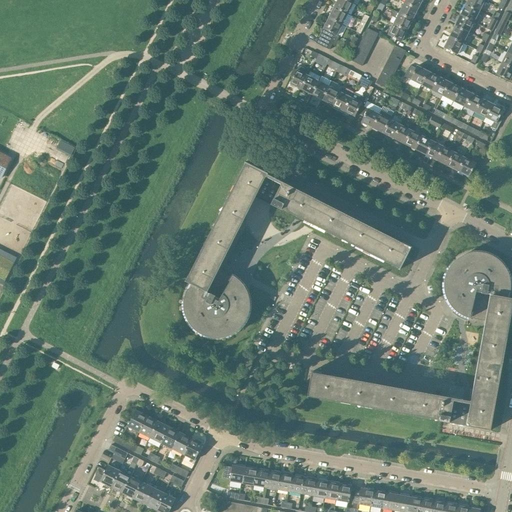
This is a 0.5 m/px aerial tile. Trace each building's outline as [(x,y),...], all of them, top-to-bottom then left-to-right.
[(347,0),(337,0),(334,7),(347,14),(353,3),(347,0)] [(405,0),(404,3),(417,9),(421,0),(405,0)] [(482,0),(467,0),(465,5),(479,11),(484,1),(482,0)] [(380,3),(377,10),(382,12),(385,6),(380,3)] [(404,3),(398,13),(412,20),(417,9),(404,3)] [(370,4),(366,10),(371,13),(374,6),(370,4)] [(465,5),(460,15),(473,22),(479,11),(465,5)] [(334,7),(328,17),(342,24),(347,14),(334,7)] [(394,11),(391,16),(396,19),(393,24),(406,31),(412,20),(398,13),(394,11)] [(364,14),(361,21),(365,23),(369,17),(364,14)] [(460,15),(454,26),(468,33),(473,22),(460,15)] [(323,29),(318,38),(315,43),(329,50),(331,45),(334,46),(339,37),(336,35),(342,24),(328,17),(323,29)] [(406,31),(393,24),(387,35),(401,42),(406,31)] [(359,25),(355,32),(360,34),(363,27),(359,25)] [(454,26),(449,37),(463,44),(468,33),(454,26)] [(368,29),(365,34),(376,39),(378,34),(368,29)] [(365,34),(362,39),(373,45),(376,39),(365,34)] [(463,44),(449,37),(443,48),(457,55),(463,44)] [(362,39),(360,45),(370,50),(373,45),(362,39)] [(367,55),(370,50),(360,45),(357,50),(367,55)] [(392,51),(402,57),(405,51),(395,46),(392,51)] [(357,50),(354,56),(365,61),(367,55),(357,50)] [(392,51),(389,57),(400,62),(402,57),(392,51)] [(511,55),(507,53),(501,63),(511,68),(511,55)] [(316,59),(326,64),(327,64),(329,60),(318,54),(316,59)] [(478,57),(473,55),(470,63),(474,65),(478,57)] [(365,61),(354,56),(351,61),(362,66),(365,61)] [(389,57),(386,62),(397,67),(400,62),(389,57)] [(339,65),(329,60),(327,64),(337,70),(339,65)] [(386,62),(384,67),(394,73),(397,67),(386,62)] [(511,75),(511,68),(501,63),(496,74),(509,81),(511,75)] [(337,70),(336,72),(347,77),(348,75),(350,71),(339,65),(337,70)] [(293,77),(290,84),(300,89),(307,76),(310,71),(299,66),(296,70),(293,69),(290,75),(293,77)] [(404,77),(421,85),(427,72),(416,66),(415,68),(409,66),(404,77)] [(384,67),(381,73),(391,78),(394,73),(384,67)] [(361,76),(350,71),(348,75),(359,81),(361,76)] [(421,85),(431,91),(438,77),(427,72),(421,85)] [(381,73),(378,78),(389,83),(391,78),(381,73)] [(300,89),(311,95),(318,82),(307,76),(300,89)] [(431,91),(442,96),(449,83),(438,77),(431,91)] [(389,83),(378,78),(376,84),(386,89),(389,83)] [(311,95),(322,100),(328,87),(318,82),(311,95)] [(442,96),(453,102),(460,88),(449,83),(442,96)] [(339,92),(328,87),(322,100),(332,105),(339,92)] [(332,105),(343,111),(353,93),(342,88),(339,92),(332,105)] [(453,102),(464,107),(470,93),(460,88),(453,102)] [(353,92),(353,93),(343,111),(355,117),(364,98),(353,92)] [(464,107),(475,113),(481,99),(470,93),(464,107)] [(413,98),(411,103),(418,106),(421,101),(413,98)] [(475,113),(485,118),(492,104),(481,99),(475,113)] [(406,114),(410,107),(403,103),(401,108),(407,111),(406,114)] [(492,104),(485,118),(493,122),(491,127),(496,130),(503,117),(500,115),(503,110),(492,104)] [(420,111),(410,107),(406,114),(409,116),(410,112),(412,113),(411,115),(415,117),(416,115),(418,116),(420,111)] [(361,123),(372,128),(379,115),(368,109),(361,123)] [(383,134),(389,120),(391,116),(381,111),(379,115),(372,128),(383,134)] [(429,123),(432,117),(422,112),(419,117),(429,122),(428,123),(429,123)] [(444,119),(455,125),(457,120),(446,114),(444,119)] [(440,128),(442,123),(432,117),(429,123),(439,128),(440,128)] [(383,134),(393,139),(400,125),(389,120),(383,134)] [(455,125),(466,130),(468,126),(457,120),(455,125)] [(453,128),(442,123),(440,128),(451,133),(453,128)] [(393,139),(404,145),(411,131),(400,125),(393,139)] [(466,130),(476,135),(478,131),(468,126),(466,130)] [(404,145),(415,150),(422,136),(411,131),(404,145)] [(476,135),(482,138),(487,141),(487,135),(484,134),(478,131),(476,135)] [(474,139),(468,135),(465,140),(472,144),(474,139)] [(415,150),(426,156),(433,142),(422,136),(415,150)] [(426,156),(436,161),(443,147),(433,142),(426,156)] [(436,161),(447,167),(454,153),(443,147),(436,161)] [(0,178),(0,179),(10,159),(0,153),(0,178)] [(447,167),(458,172),(465,158),(454,153),(447,167)] [(475,164),(465,158),(458,172),(468,177),(475,164)] [(248,163),(187,282),(190,284),(204,291),(253,195),(254,192),(272,201),(270,204),(281,209),(282,206),(400,267),(403,260),(404,257),(408,249),(372,231),(301,194),(290,189),(265,176),(267,173),(248,163)] [(443,282),(443,286),(443,289),(444,292),(444,294),(445,297),(446,300),(447,303),(449,305),(451,307),(452,309),(455,311),(457,313),(459,314),(464,316),(469,318),(485,321),(489,295),(491,295),(506,298),(507,292),(508,292),(509,288),(509,284),(508,280),(508,277),(507,274),(505,270),(503,267),(500,264),(498,261),(495,259),(492,257),(489,256),(486,254),(482,254),(478,253),(474,253),(470,253),(467,254),(464,255),(461,257),(458,259),(455,261),(452,263),(450,266),(448,268),(446,272),(445,275),(444,278),(443,282)] [(0,255),(0,278),(5,281),(14,263),(0,255)] [(183,301),(183,304),(183,310),(184,314),(186,318),(188,323),(191,327),(194,330),(198,333),(202,335),(206,337),(211,338),(213,338),(216,338),(221,338),(225,337),(227,336),(230,335),(234,333),(238,330),(240,328),(242,326),(244,323),(246,320),(247,317),(248,314),(249,311),(249,307),(249,304),(249,301),(249,298),(248,295),(247,291),(245,288),(243,286),(241,283),(238,280),(234,277),(233,276),(219,269),(207,293),(204,291),(190,284),(188,290),(187,289),(185,293),(184,296),(183,299),(183,301)] [(308,386),(307,394),(437,417),(437,420),(448,422),(449,419),(465,422),(464,425),(486,429),(510,298),(506,298),(491,295),(484,334),(475,383),(471,403),(451,400),(441,398),(433,396),(433,395),(429,395),(429,396),(351,382),(310,374),(308,386)] [(139,432),(147,416),(135,410),(127,426),(139,432)] [(139,432),(150,438),(158,422),(147,416),(139,432)] [(150,438),(161,443),(169,427),(158,422),(150,438)] [(161,443),(172,449),(180,433),(169,427),(161,443)] [(172,449),(183,455),(191,439),(180,433),(172,449)] [(130,450),(132,444),(115,436),(112,441),(130,450)] [(191,439),(183,455),(194,460),(202,444),(191,439)] [(128,453),(122,451),(111,445),(108,450),(119,456),(125,459),(128,453)] [(152,461),(155,455),(149,452),(147,458),(152,461)] [(160,457),(155,455),(152,461),(157,464),(160,457)] [(136,465),(139,459),(134,456),(131,462),(136,465)] [(225,466),(222,479),(230,480),(229,481),(241,483),(244,467),(245,465),(236,464),(236,466),(232,465),(232,467),(225,466)] [(111,487),(119,471),(108,465),(105,470),(99,467),(99,468),(98,467),(98,468),(99,468),(95,474),(101,477),(99,481),(111,487)] [(244,467),(241,483),(253,485),(256,469),(256,467),(248,466),(248,468),(244,467)] [(158,476),(161,470),(156,467),(153,473),(158,476)] [(177,467),(174,472),(185,478),(188,472),(177,467)] [(256,469),(253,485),(265,487),(268,471),(268,470),(260,468),(259,470),(256,469)] [(268,471),(265,487),(277,489),(280,474),(280,472),(272,470),(271,472),(268,471)] [(111,487),(122,493),(130,476),(119,471),(111,487)] [(280,474),(277,489),(289,491),(292,476),(292,474),(283,472),(283,474),(280,474)] [(292,476),(289,491),(301,494),(304,478),(304,476),(295,474),(295,476),(292,476)] [(122,493),(133,498),(141,482),(130,476),(122,493)] [(169,482),(181,487),(184,481),(172,476),(169,482)] [(304,478),(301,494),(313,496),(316,480),(316,478),(307,477),(307,478),(304,478)] [(316,480),(313,496),(324,498),(327,482),(328,480),(319,479),(319,480),(316,480)] [(327,482),(324,498),(336,500),(339,484),(339,482),(331,481),(330,483),(327,482)] [(133,498),(144,504),(152,488),(141,482),(133,498)] [(339,484),(336,500),(348,502),(351,484),(342,483),(342,485),(339,484)] [(352,508),(351,511),(357,511),(358,509),(357,509),(358,504),(370,506),(373,490),(374,488),(365,487),(364,489),(361,488),(361,489),(356,489),(352,508)] [(144,504),(155,509),(163,493),(152,488),(144,504)] [(373,490),(370,506),(382,508),(385,492),(385,490),(377,489),(377,491),(373,490)] [(385,492),(382,508),(394,510),(397,494),(398,493),(389,491),(388,493),(385,492)] [(163,493),(155,509),(160,511),(168,511),(175,499),(163,493)] [(397,494),(394,510),(403,511),(405,511),(409,496),(409,495),(400,493),(400,495),(397,494)] [(409,496),(405,511),(418,511),(421,499),(421,497),(412,495),(412,497),(409,496)] [(421,499),(418,511),(430,511),(432,501),(433,499),(424,497),(424,499),(421,499)] [(442,511),(444,503),(445,501),(436,500),(436,501),(432,501),(430,511),(442,511)] [(222,511),(228,511),(231,502),(225,501),(222,511)] [(228,511),(235,511),(237,503),(231,502),(228,511)] [(444,503),(442,511),(454,511),(456,505),(456,503),(448,502),(447,504),(444,503)]
